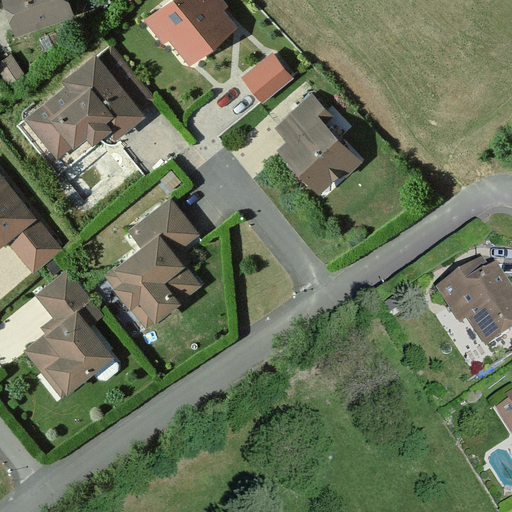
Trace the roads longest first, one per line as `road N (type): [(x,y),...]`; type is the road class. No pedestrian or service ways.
road 1 (residential): [(511,194),(483,191),(7,511)]
road 2 (unknown): [(184,393),(0,147)]
